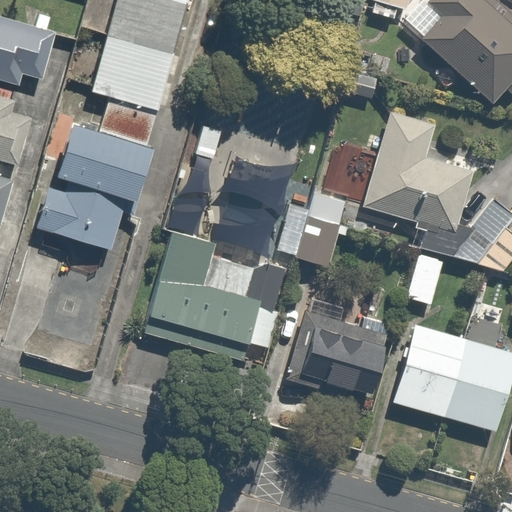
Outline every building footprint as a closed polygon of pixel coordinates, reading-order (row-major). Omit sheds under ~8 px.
[(110,0),(84,89),(102,95),(92,130),(55,119),(24,224),(106,249),(179,0),(110,0)] [(359,0),(357,9),(396,21),(402,0),(359,0)] [(511,70),(511,30),(480,0),(423,0),(420,3),(431,13),(409,36),(479,104),(511,70)] [(0,15),(0,83),(10,86),(13,73),(36,79),(49,30),(0,15)] [(0,97),(0,161),(8,164),(27,106),(0,97)] [(436,226),(451,230),(468,169),(421,156),(432,119),(382,105),(355,204),(407,218),(405,227),(434,235),(436,226)] [(501,127),(466,108),(458,123),(493,142),(501,127)] [(282,170),(228,153),(215,195),(220,197),(209,234),(257,249),(282,170)] [(502,266),(511,252),(511,230),(506,227),(511,218),(511,211),(486,194),(445,254),(502,266)] [(332,228),(298,217),(286,254),(320,265),(332,228)] [(237,357),(240,343),(261,348),(280,275),(203,255),(207,241),(164,230),(138,331),(237,357)] [(436,257),(411,251),(399,294),(424,301),(436,257)] [(333,315),(304,307),(289,317),(273,380),(285,383),(283,392),(300,396),(304,379),(358,393),(377,320),(359,315),(355,329),(332,322),(333,315)] [(509,352),(403,321),(381,399),(487,429),(509,352)]
